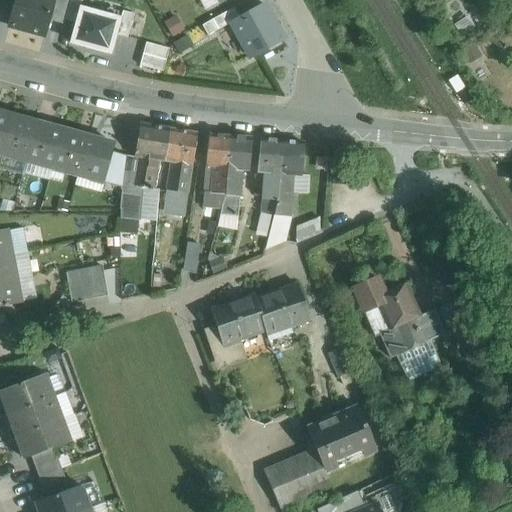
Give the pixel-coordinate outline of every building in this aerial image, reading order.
[(53,0),(16,0),(9,27),(44,36),(48,21),(53,0)] [(53,0),(48,21),(63,25),(64,21),(70,0),(53,0)] [(83,0),(80,0),(70,0),(64,21),(76,24),(80,8),(83,0)] [(264,5),(239,19),(231,23),(250,58),(283,40),(264,5)] [(120,19),(80,8),(76,24),(71,44),(110,55),(116,35),(120,19)] [(208,36),(231,23),(239,19),(233,8),(202,26),(208,36)] [(120,19),(116,35),(128,38),(134,15),(122,12),(120,19)] [(169,49),(146,43),(143,55),(166,61),(169,49)] [(166,61),(143,55),(139,66),(163,72),(166,61)] [(457,76),(448,81),(455,94),(464,89),(457,76)] [(11,116),(0,112),(0,154),(11,116)] [(37,123),(11,116),(0,154),(26,162),(37,123)] [(62,130),(37,123),(26,162),(52,169),(62,130)] [(169,129),(141,125),(136,157),(137,157),(132,185),(150,188),(150,190),(152,190),(152,188),(154,189),(158,161),(164,162),(169,129)] [(197,134),(169,129),(164,162),(171,163),(166,191),(187,194),(192,166),(197,134)] [(88,137),(62,130),(52,169),(77,176),(88,137)] [(230,137),(209,135),(206,167),(213,168),(210,194),(225,195),(230,137)] [(114,144),(88,137),(77,176),(104,183),(114,144)] [(252,139),(230,137),(225,195),(221,211),(238,215),(242,171),(248,172),(252,139)] [(282,141),(261,140),(258,172),(265,173),(263,198),(277,200),(282,141)] [(303,143),(282,141),(277,200),(292,201),(293,175),(300,176),(303,143)] [(187,194),(166,191),(164,209),(185,213),(187,194)] [(277,200),(263,198),(262,211),(274,213),(277,200)] [(292,201),(277,200),(274,213),(273,216),(291,217),(292,201)] [(0,232),(0,258),(11,256),(7,232),(0,232)] [(187,242),(185,270),(194,271),(197,243),(187,242)] [(0,258),(0,282),(15,280),(11,256),(0,258)] [(102,266),(66,273),(71,303),(108,296),(102,266)] [(406,284),(384,294),(377,279),(354,289),(375,337),(380,335),(390,358),(396,356),(407,381),(422,375),(423,378),(426,377),(424,373),(441,366),(430,341),(425,343),(414,319),(420,316),(406,284)] [(0,282),(0,305),(20,302),(15,280),(0,282)] [(255,300),(265,331),(266,334),(310,319),(298,285),(255,300)] [(254,296),(210,311),(216,327),(222,345),(238,340),(265,331),(255,300),(254,296)] [(451,305),(440,310),(450,333),(461,327),(451,305)] [(420,316),(414,319),(425,343),(430,341),(444,334),(434,310),(420,316)] [(238,340),(222,345),(216,327),(206,331),(211,345),(214,344),(221,363),(243,355),(238,340)] [(462,330),(452,336),(457,349),(469,344),(462,330)] [(352,372),(342,348),(329,354),(339,377),(352,372)] [(44,374),(0,390),(0,393),(8,414),(53,397),(44,374)] [(53,397),(8,414),(16,436),(61,419),(53,397)] [(358,407),(307,429),(315,450),(325,472),(376,450),(358,407)] [(61,419),(16,436),(25,459),(31,457),(54,448),(70,442),(61,419)] [(54,448),(31,457),(35,467),(57,458),(54,448)] [(315,450),(264,472),(279,508),(331,487),(325,472),(315,450)] [(57,458),(35,467),(39,477),(61,469),(57,458)] [(61,469),(39,477),(43,488),(65,479),(61,469)] [(65,479),(43,488),(47,498),(69,490),(65,479)] [(47,498),(35,502),(39,511),(79,511),(89,509),(80,486),(69,490),(47,498)] [(392,488),(362,502),(363,505),(345,511),(395,511),(399,504),(392,488)] [(357,492),(324,507),(325,511),(345,511),(363,505),(362,502),(357,492)]
